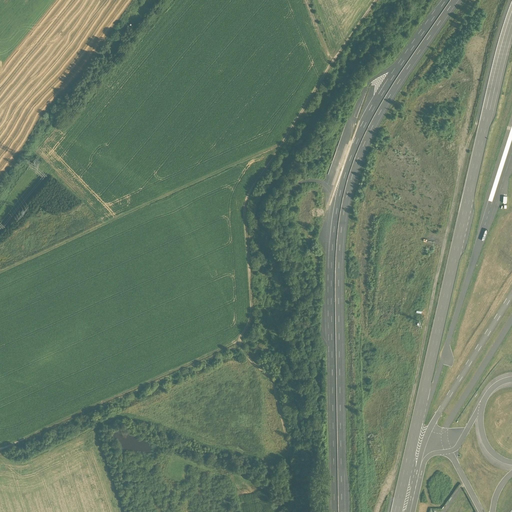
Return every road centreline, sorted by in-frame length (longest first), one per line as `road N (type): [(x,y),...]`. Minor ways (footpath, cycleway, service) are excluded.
road 1 (track): [(279,511),(290,479),(282,421),(271,381),(238,342),(251,311),(244,204),(376,0)]
road 2 (unknown): [(415,427),(511,15)]
road 3 (track): [(0,273),(280,146)]
road 4 (unknown): [(415,427),(511,137)]
road 5 (track): [(238,342),(25,439)]
road 6 (unknown): [(511,292),(429,429),(417,470)]
road 7 (unknown): [(449,451),(443,431),(511,319)]
road 8 (track): [(1,450),(19,466),(110,421),(131,419)]
